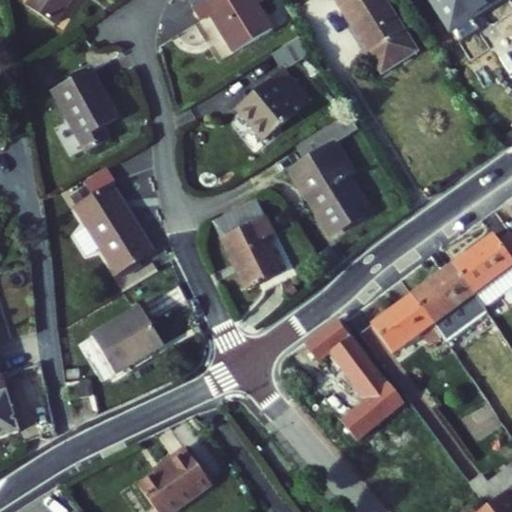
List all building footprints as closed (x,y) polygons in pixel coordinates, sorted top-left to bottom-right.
[(29,0),(56,18),(68,0),(29,0)] [(231,34),(240,48),(278,25),(262,0),(197,0),(208,17),(221,8),(235,31),(231,34)] [(394,0),(345,0),(360,23),(364,21),(393,66),(424,46),(394,0)] [(436,0),(462,40),(481,28),(473,15),(496,0),(436,0)] [(197,28),(218,59),(228,53),(207,22),(197,28)] [(317,49),(307,32),(276,51),(283,63),(290,59),(292,63),(317,49)] [(54,87),(89,148),(115,133),(106,119),(119,112),(91,65),(54,87)] [(241,104),(266,136),(312,100),(286,68),(241,104)] [(298,165),(339,234),(379,210),(357,173),(365,168),(347,137),(298,165)] [(118,188),(123,185),(115,172),(94,185),(97,189),(81,198),(86,207),(118,188)] [(85,208),(124,275),(158,256),(118,188),(86,207),(85,208)] [(221,216),(259,282),(293,262),(274,229),(283,224),(264,191),(221,216)] [(511,297),(511,244),(505,250),(499,241),(459,270),(490,313),(511,297)] [(449,342),(490,313),(459,270),(418,299),(439,327),(449,342)] [(397,357),(439,327),(418,299),(376,329),(397,357)] [(98,341),(121,380),(170,351),(147,312),(98,341)] [(372,450),(420,414),(346,317),(314,341),(330,363),(343,353),(373,393),(345,414),(372,450)] [(7,372),(0,374),(0,380),(9,377),(7,372)] [(0,443),(28,434),(9,377),(0,380),(0,443)] [(167,511),(175,511),(218,481),(189,442),(168,458),(170,461),(144,479),(167,511)] [(511,491),(511,472),(497,484),(490,474),(477,484),(494,506),(511,492),(511,491)] [(511,511),(511,492),(494,506),(485,511),(511,511)]
